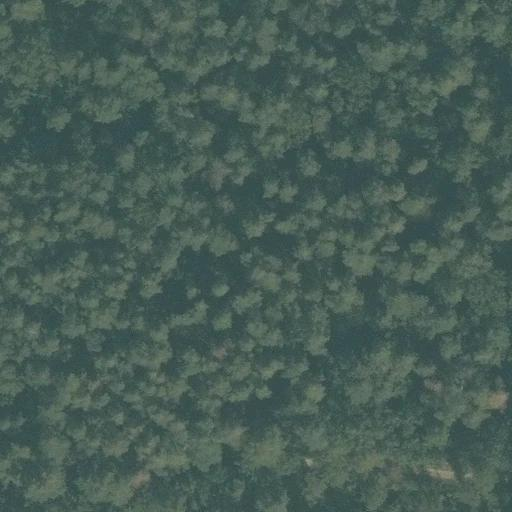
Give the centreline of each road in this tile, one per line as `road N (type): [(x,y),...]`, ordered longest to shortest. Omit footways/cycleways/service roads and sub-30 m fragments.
road 1 (track): [(200,453),(242,427),(511,90)]
road 2 (track): [(200,453),(511,472)]
road 3 (track): [(94,511),(200,453)]
